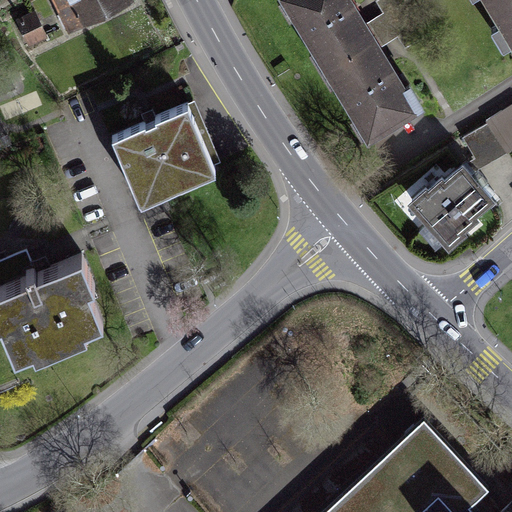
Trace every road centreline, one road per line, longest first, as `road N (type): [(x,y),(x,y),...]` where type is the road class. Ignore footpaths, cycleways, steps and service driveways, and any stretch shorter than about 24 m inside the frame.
road 1 (residential): [(0,488),(97,433),(344,223)]
road 2 (residential): [(198,0),(344,223)]
road 3 (residential): [(344,223),(432,315)]
